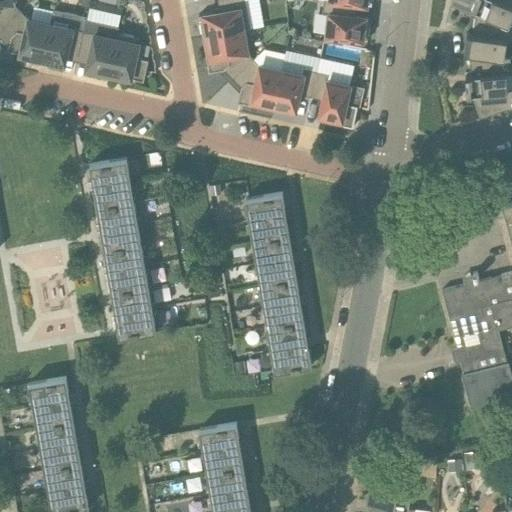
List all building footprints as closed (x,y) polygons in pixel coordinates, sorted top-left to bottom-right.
[(20,10),(15,5),(15,0),(17,0),(16,0),(0,0),(0,25),(2,27),(20,10)] [(203,37),(244,29),(240,8),(246,7),(244,0),(217,0),(220,11),(199,15),(203,37)] [(370,17),(349,15),(351,2),(331,0),(324,0),(323,12),(329,13),(325,41),(343,45),(343,38),(367,40),(370,17)] [(476,11),(472,33),(472,34),(507,39),(511,39),(511,23),(510,22),(511,16),(511,5),(498,0),(474,0),(471,9),(476,11)] [(53,8),(50,23),(42,59),(65,64),(65,62),(67,53),(78,55),(83,30),(86,19),(86,16),(53,8)] [(2,27),(11,36),(8,51),(42,59),(50,23),(28,18),(20,10),(2,27)] [(78,55),(89,58),(87,67),(86,67),(86,68),(109,73),(117,38),(118,33),(119,26),(86,19),(83,30),(78,55)] [(253,59),(248,53),(244,29),(203,37),(209,72),(224,69),(233,78),(253,59)] [(140,38),(124,34),(118,33),(117,38),(109,73),(144,81),(148,60),(135,57),(140,38)] [(464,52),(469,53),(471,75),(471,76),(511,72),(510,56),(505,55),(507,39),(472,34),(472,33),(467,33),(464,52)] [(259,65),(253,59),(233,78),(241,87),(238,102),(273,110),(282,69),(259,65)] [(316,71),(304,68),(303,74),(282,69),(273,110),(294,115),(299,94),(311,96),(316,71)] [(357,106),(346,103),(350,84),(328,79),(329,74),(316,71),(311,96),(323,99),(318,120),(353,127),(357,106)] [(471,76),(471,75),(465,76),(467,95),(472,94),(480,116),(478,117),(478,118),(504,109),(511,107),(511,71),(511,72),(471,76)] [(95,186),(129,180),(126,159),(91,165),(95,186)] [(511,159),(503,160),(505,194),(511,193),(511,159)] [(98,207),(133,202),(129,180),(95,186),(98,207)] [(220,183),(209,185),(210,195),(221,194),(220,183)] [(250,221),(285,215),(282,193),(247,199),(250,221)] [(499,329),(511,325),(511,201),(502,204),(511,241),(511,271),(442,290),(454,338),(477,332),(480,342),(501,337),(499,329)] [(102,229),(136,223),(133,202),(98,207),(102,229)] [(254,242),(289,236),(285,215),(250,221),(254,242)] [(106,250),(140,244),(136,223),(102,229),(106,250)] [(258,263),(292,258),(289,236),(254,242),(258,263)] [(109,272),(143,266),(140,244),(106,250),(109,272)] [(244,247),(233,248),(234,256),(246,255),(244,247)] [(261,285),(296,279),(292,258),(258,263),(261,285)] [(113,293),(147,287),(143,266),(109,272),(113,293)] [(265,306),(300,301),(296,279),(261,285),(265,306)] [(117,315),(151,309),(147,287),(113,293),(117,315)] [(268,328),(303,322),(300,301),(265,306),(268,328)] [(151,309),(117,315),(120,336),(154,330),(151,309)] [(272,349),(307,343),(303,322),(268,328),(272,349)] [(472,406),(487,402),(488,406),(501,403),(500,398),(511,395),(511,372),(509,361),(507,361),(501,337),(480,342),(464,346),(457,348),(464,373),(462,373),(471,408),(472,408),(472,406)] [(307,343),(272,349),(276,371),(310,365),(307,343)] [(244,360),(234,362),(236,371),(245,370),(244,360)] [(34,405),(69,399),(65,378),(30,384),(34,405)] [(38,427),(73,421),(69,399),(34,405),(38,427)] [(42,448),(76,442),(73,421),(38,427),(42,448)] [(204,451),(239,445),(235,424),(201,430),(204,451)] [(45,470),(80,464),(76,442),(42,448),(45,470)] [(208,472),(243,467),(239,445),(204,451),(208,472)] [(482,467),(481,450),(463,452),(464,468),(482,467)] [(511,467),(510,452),(499,453),(500,468),(511,467)] [(462,469),(461,459),(448,460),(449,470),(462,469)] [(49,491),(84,485),(80,464),(45,470),(49,491)] [(212,494),(246,488),(243,467),(208,472),(212,494)] [(376,511),(414,511),(415,509),(409,508),(413,486),(407,485),(406,476),(390,478),(390,482),(371,479),(367,500),(378,503),(376,511)] [(84,485),(49,491),(52,511),(56,511),(88,507),(84,485)] [(214,511),(234,511),(250,509),(246,488),(212,494),(214,511)]
